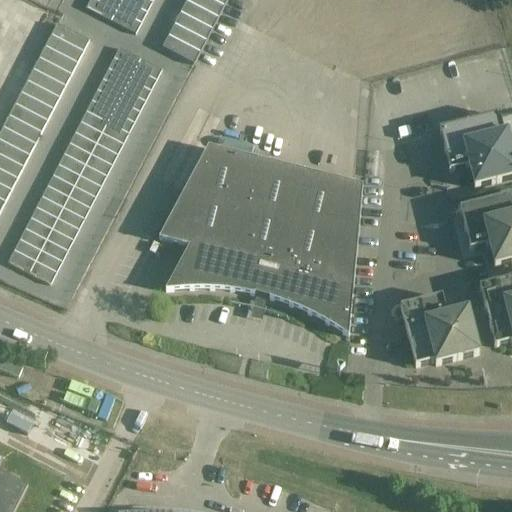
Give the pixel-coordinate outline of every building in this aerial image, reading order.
[(91,0),(92,1),(116,14),(122,3),(115,0),(91,0)] [(123,0),(122,3),(147,16),(152,5),(142,0),(123,0)] [(188,0),(186,5),(218,21),(224,10),(205,0),(188,0)] [(205,0),(224,10),(229,0),(205,0)] [(111,24),(116,14),(92,1),(86,12),(111,24)] [(141,27),(147,16),(122,3),(116,14),(141,27)] [(212,33),(218,21),(186,5),(180,16),(212,33)] [(136,37),(141,27),(116,14),(111,24),(136,37)] [(206,44),(212,33),(180,16),(174,28),(206,44)] [(57,28),(51,39),(83,56),(89,44),(57,28)] [(200,56),(206,44),(174,28),(168,39),(200,56)] [(51,39),(45,51),(77,68),(83,56),(51,39)] [(194,67),(200,56),(168,39),(162,51),(194,67)] [(45,51),(39,63),(71,79),(77,68),(45,51)] [(119,51),(114,62),(135,73),(141,62),(119,51)] [(114,62),(108,73),(129,84),(135,73),(114,62)] [(141,62),(135,73),(156,84),(162,73),(141,62)] [(39,63),(33,74),(65,91),(71,79),(39,63)] [(348,66),(337,86),(369,103),(380,83),(348,66)] [(108,73),(103,83),(124,94),(129,84),(108,73)] [(135,73),(129,84),(151,95),(156,84),(135,73)] [(33,74),(27,86),(59,102),(65,91),(33,74)] [(103,83),(97,94),(118,105),(124,94),(103,83)] [(129,84),(124,94),(145,105),(151,95),(129,84)] [(27,86),(21,97),(53,114),(59,102),(27,86)] [(97,94),(91,105),(113,116),(118,105),(97,94)] [(124,94),(118,105),(140,116),(145,105),(124,94)] [(21,97),(15,109),(47,125),(53,114),(21,97)] [(91,105),(86,115),(107,126),(113,116),(91,105)] [(118,105),(113,116),(134,127),(140,116),(118,105)] [(15,109),(9,120),(41,137),(47,125),(15,109)] [(86,115),(80,126),(102,137),(107,126),(86,115)] [(113,116),(107,126),(129,138),(134,127),(113,116)] [(504,138),(499,119),(439,134),(450,176),(469,171),(474,192),(511,182),(511,158),(507,137),(504,138)] [(9,120),(3,132),(35,148),(41,137),(9,120)] [(80,126),(75,137),(96,148),(102,137),(80,126)] [(107,126),(102,137),(123,148),(129,138),(107,126)] [(3,132),(0,138),(0,144),(29,160),(35,148),(3,132)] [(75,137),(69,147),(91,158),(96,148),(75,137)] [(102,137),(96,148),(118,159),(123,148),(102,137)] [(0,144),(0,159),(23,172),(29,160),(0,144)] [(69,147),(64,158),(85,169),(91,158),(69,147)] [(96,148),(91,158),(112,170),(118,159),(96,148)] [(241,296),(254,299),(269,303),(281,306),(292,310),(304,315),(315,321),(325,326),(336,333),(348,341),(353,293),(363,190),(208,151),(159,244),(189,252),(165,295),(174,294),(188,293),(197,293),(210,293),(219,294),(232,295),(241,296)] [(64,158),(58,169),(80,180),(85,169),(64,158)] [(91,158),(85,169),(106,180),(112,170),(91,158)] [(0,159),(0,174),(17,183),(23,172),(0,159)] [(58,169),(53,179),(74,191),(80,180),(58,169)] [(85,169),(80,180),(101,191),(106,180),(85,169)] [(0,174),(0,188),(11,195),(17,183),(0,174)] [(53,179),(47,190),(69,201),(74,191),(53,179)] [(80,180),(74,191),(95,202),(101,191),(80,180)] [(0,188),(0,203),(5,206),(11,195),(0,188)] [(47,190),(42,201),(63,212),(69,201),(47,190)] [(74,191),(69,201),(90,212),(95,202),(74,191)] [(489,250),(494,271),(511,266),(511,199),(459,213),(470,255),(489,250)] [(42,201),(36,212),(57,223),(63,212),(42,201)] [(69,201),(63,212),(84,223),(90,212),(69,201)] [(36,212),(31,222),(52,233),(57,223),(36,212)] [(63,212),(57,223),(79,234),(84,223),(63,212)] [(31,222),(25,233),(46,244),(52,233),(31,222)] [(57,223),(52,233),(73,244),(79,234),(57,223)] [(25,233),(19,244),(41,255),(46,244),(25,233)] [(52,233),(46,244),(68,255),(73,244),(52,233)] [(19,244),(14,254),(35,265),(41,255),(19,244)] [(46,244),(41,255),(62,266),(68,255),(46,244)] [(14,254),(8,265),(30,276),(35,265),(14,254)] [(41,255),(35,265),(57,276),(62,266),(41,255)] [(35,265),(30,276),(51,287),(57,276),(35,265)] [(511,282),(479,291),(494,351),(511,346),(511,282)] [(400,311),(415,371),(434,366),(435,369),(479,358),(468,315),(447,320),(442,301),(400,311)] [(0,511),(15,511),(28,489),(0,475),(0,511)]
